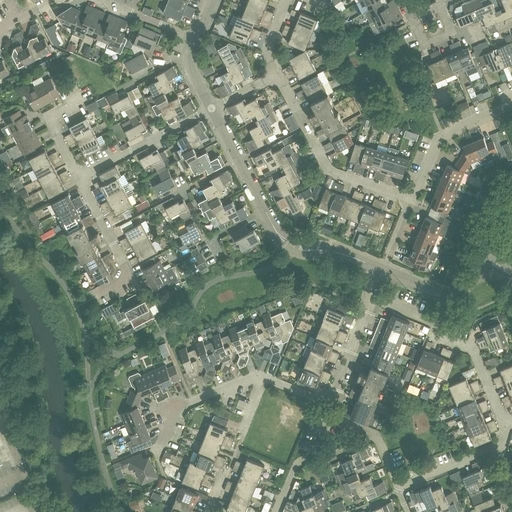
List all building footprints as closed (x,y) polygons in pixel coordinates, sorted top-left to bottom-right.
[(188,0),(168,0),(168,2),(194,13),(195,9),(187,5),(189,0),(188,0)] [(256,0),(248,0),(246,7),(272,18),(274,13),(265,9),(267,4),(256,0)] [(362,0),(359,2),(362,7),(366,5),(369,10),(382,3),(380,0),(362,0)] [(369,10),(375,21),(398,8),(393,0),(392,0),(388,2),(390,6),(385,8),(382,3),(369,10)] [(460,27),(478,19),(470,0),(461,4),(465,13),(456,17),(460,27)] [(478,19),(483,18),(496,11),(492,2),(483,6),(480,0),(471,0),(470,0),(478,19)] [(490,0),(492,2),(495,9),(499,8),(495,0),(490,0)] [(194,13),(168,2),(163,13),(181,20),(183,14),(192,18),(194,13)] [(501,9),(509,28),(511,26),(511,4),(505,7),(501,9)] [(83,39),(86,33),(96,9),(87,5),(84,11),(88,12),(86,17),(81,15),(75,29),(73,35),(83,39)] [(75,29),(81,15),(82,11),(71,7),(57,14),(62,23),(75,29)] [(270,23),(272,18),(246,7),(242,17),(255,23),(259,25),(261,19),(270,23)] [(403,17),(398,8),(375,21),(381,31),(393,25),(391,20),(396,17),(397,20),(403,17)] [(105,13),(96,9),(86,33),(97,38),(102,24),(97,22),(100,17),(103,18),(105,13)] [(298,18),(296,23),(313,31),(318,20),(298,11),(298,12),(292,9),(290,14),(298,18)] [(501,9),(496,11),(483,18),(486,27),(495,23),(499,32),(509,28),(501,9)] [(97,38),(108,42),(118,18),(109,14),(107,20),(110,21),(108,27),(102,24),(97,38)] [(238,15),(234,26),(260,37),(262,32),(253,28),(255,23),(242,17),(238,15)] [(118,18),(108,42),(106,47),(121,54),(128,37),(124,36),(125,34),(120,31),(122,26),(125,28),(127,22),(118,18)] [(30,29),(39,32),(40,29),(37,23),(31,26),(30,29)] [(309,40),(313,31),(296,23),(294,28),(286,25),(283,29),(309,40)] [(132,48),(136,57),(144,53),(146,48),(153,51),(157,41),(159,42),(162,35),(141,26),(132,48)] [(260,37),(234,26),(230,36),(247,43),(249,37),(258,41),(260,37)] [(305,50),(309,40),(283,29),(282,34),(290,38),(288,43),(305,50)] [(14,37),(23,40),(24,37),(21,31),(15,34),(14,37)] [(207,45),(212,48),(217,36),(211,33),(207,45)] [(40,40),(37,36),(31,39),(29,46),(35,59),(51,51),(45,38),(40,40)] [(459,41),(454,43),(465,69),(468,75),(478,70),(468,47),(463,50),(459,41)] [(496,49),(492,50),(488,41),(473,47),(481,66),(490,63),(494,72),(503,67),(496,49)] [(511,53),(511,41),(496,49),(503,67),(511,63),(508,55),(511,53)] [(226,64),(245,55),(241,47),(232,52),(227,43),(218,48),(226,64)] [(455,73),(465,69),(454,43),(450,45),(453,54),(448,56),(455,73)] [(24,49),(21,44),(15,48),(13,55),(19,68),(35,59),(29,46),(24,49)] [(455,73),(448,56),(443,58),(439,49),(435,51),(446,77),(455,73)] [(283,69),(285,73),(310,60),(305,50),(300,53),(294,56),(289,59),(291,64),(283,69)] [(435,82),(446,77),(435,51),(430,53),(433,62),(428,64),(435,82)] [(144,53),(136,57),(126,62),(134,78),(154,68),(151,61),(149,62),(144,53)] [(226,64),(229,70),(237,83),(246,78),(241,70),(250,65),(245,55),(226,64)] [(0,77),(9,73),(3,60),(0,61),(0,77)] [(310,60),(285,73),(288,78),(296,74),(299,79),(316,70),(310,60)] [(155,76),(157,80),(165,93),(174,89),(169,80),(178,75),(173,66),(155,76)] [(237,83),(229,70),(221,75),(225,83),(216,88),(221,97),(239,87),(237,83)] [(17,81),(14,75),(5,79),(9,85),(17,81)] [(296,93),(298,98),(323,84),(318,75),(301,83),(304,89),(296,93)] [(43,76),(32,82),(35,87),(45,105),(55,100),(54,98),(59,95),(51,79),(45,82),(43,76)] [(165,93),(157,80),(148,85),(153,94),(144,98),(149,107),(167,98),(165,93)] [(309,98),(312,103),(328,94),(323,84),(298,98),(301,102),(309,98)] [(35,87),(25,92),(35,110),(45,105),(35,87)] [(469,93),(471,99),(476,97),(473,87),(467,89),(469,94),(469,93)] [(117,92),(108,97),(111,104),(116,113),(125,109),(129,117),(138,112),(132,101),(129,95),(120,99),(118,95),(117,92)] [(318,136),(343,123),(338,113),(336,114),(331,105),(334,104),(328,94),(312,103),(316,112),(309,116),(312,122),(320,118),(325,128),(316,132),(318,136)] [(178,97),(169,102),(176,115),(177,114),(179,119),(196,110),(191,101),(183,106),(178,97)] [(108,105),(104,98),(97,101),(101,109),(108,105)] [(169,102),(167,98),(149,107),(153,116),(162,111),(169,124),(176,121),(174,116),(176,115),(169,102)] [(254,116),(247,103),(245,99),(227,108),(231,117),(240,112),(245,121),(254,116)] [(254,116),(256,121),(274,112),(269,102),(261,107),(256,99),(247,103),(254,116)] [(86,106),(90,112),(99,107),(96,101),(86,106)] [(465,109),(463,103),(457,106),(460,112),(465,109)] [(9,137),(13,134),(31,125),(26,115),(22,117),(19,111),(4,119),(7,125),(3,127),(2,130),(6,136),(9,137)] [(127,141),(130,146),(135,144),(133,138),(148,131),(138,112),(129,117),(134,126),(125,131),(130,140),(127,141)] [(274,112),(256,121),(258,125),(265,138),(274,133),(270,124),(279,120),(274,112)] [(64,137),(67,142),(92,128),(85,115),(74,121),(76,124),(70,127),(73,132),(64,137)] [(383,131),(385,124),(385,123),(374,120),(372,127),(383,131)] [(184,130),(186,135),(193,148),(202,143),(198,134),(206,130),(202,121),(184,130)] [(323,145),(348,132),(343,123),(318,136),(321,140),(329,136),(332,141),(323,145)] [(36,135),(31,125),(13,134),(18,144),(36,135)] [(265,138),(258,125),(249,129),(254,138),(245,143),(249,152),(268,142),(265,138)] [(97,138),(92,128),(67,142),(69,146),(78,141),(80,147),(97,138)] [(285,146),(289,144),(300,139),(296,132),(282,140),(285,146)] [(354,142),(348,132),(323,145),(326,150),(334,146),(337,151),(354,142)] [(42,144),(36,135),(18,144),(25,157),(36,151),(35,148),(42,144)] [(195,152),(193,148),(186,135),(177,140),(182,148),(173,153),(177,161),(195,152)] [(83,157),(83,158),(102,148),(97,138),(80,147),(83,151),(75,156),(77,160),(83,157)] [(499,157),(497,152),(493,141),(486,144),(484,138),(473,142),(481,159),(483,164),(499,157)] [(481,159),(473,142),(463,146),(465,151),(459,160),(468,167),(470,164),(481,159)] [(511,158),(511,150),(509,142),(502,145),(509,160),(511,158)] [(358,173),(366,146),(356,143),(350,161),(355,162),(353,171),(358,173)] [(366,146),(358,173),(363,175),(366,165),(371,167),(376,149),(366,146)] [(281,169),(300,159),(295,151),(286,156),(282,147),(273,152),(279,165),(281,169)] [(387,152),(378,179),(383,181),(386,172),(392,174),(397,156),(399,150),(389,147),(387,152)] [(279,165),(273,152),(271,148),(253,157),(257,166),(266,161),(270,170),(279,165)] [(153,163),(157,171),(166,167),(157,149),(142,157),(140,152),(134,155),(137,160),(140,158),(145,168),(153,163)] [(376,149),(371,167),(376,169),(373,178),(378,179),(387,152),(376,149)] [(45,150),(29,159),(34,169),(59,156),(57,151),(48,156),(45,150)] [(198,156),(204,169),(206,174),(225,164),(220,155),(211,160),(207,151),(198,156)] [(198,156),(195,152),(177,161),(182,170),(191,166),(195,174),(204,169),(198,156)] [(59,156),(34,169),(39,178),(56,170),(53,165),(61,160),(59,156)] [(402,180),(408,159),(397,156),(392,174),(397,175),(394,184),(399,186),(401,179),(402,180)] [(300,159),(281,169),(284,174),(291,187),(300,182),(296,173),(304,169),(300,159)] [(443,175),(460,182),(464,172),(468,167),(459,160),(454,167),(447,165),(443,175)] [(93,190),(118,177),(121,175),(116,165),(99,174),(102,179),(94,184),(96,188),(93,190)] [(176,185),(166,167),(157,171),(162,181),(154,185),(159,194),(176,185)] [(56,170),(39,178),(44,188),(69,175),(67,170),(58,175),(56,170)] [(210,180),(212,184),(219,197),(228,192),(224,184),(232,179),(228,170),(210,180)] [(291,187),(284,174),(275,178),(279,187),(271,192),(275,200),(293,191),(291,187)] [(69,175),(44,188),(49,198),(66,189),(63,184),(72,180),(69,175)] [(439,185),(456,192),(460,182),(443,175),(439,185)] [(118,177),(93,190),(95,195),(103,190),(106,195),(122,186),(118,177)] [(330,210),(340,184),(335,182),(331,190),(326,188),(319,206),(330,210)] [(219,197),(212,184),(203,189),(208,197),(199,202),(203,211),(222,201),(219,197)] [(330,210),(340,214),(347,197),(341,194),(344,186),(340,184),(330,210)] [(317,185),(313,194),(319,196),(322,187),(317,185)] [(435,195),(452,202),(456,192),(439,185),(435,195)] [(122,186),(106,195),(109,200),(100,205),(103,209),(128,196),(122,186)] [(19,192),(23,199),(29,195),(25,188),(19,192)] [(310,196),(307,190),(300,193),(304,199),(310,196)] [(340,214),(349,218),(360,192),(355,190),(351,198),(347,197),(340,214)] [(293,191),(275,200),(280,209),(289,204),(293,213),(302,208),(293,191)] [(349,218),(359,222),(366,205),(361,202),(365,194),(360,192),(349,218)] [(136,206),(138,212),(150,206),(150,205),(145,194),(139,198),(142,203),(136,206)] [(69,195),(52,203),(57,213),(82,200),(80,196),(72,200),(69,195)] [(452,202),(435,195),(431,206),(448,213),(452,202)] [(128,196),(103,209),(105,214),(106,214),(113,210),(113,209),(116,215),(115,215),(108,219),(112,226),(126,218),(123,211),(128,208),(133,206),(128,196)] [(359,222),(370,227),(381,200),(375,198),(371,207),(366,205),(359,222)] [(184,222),(193,217),(190,211),(183,199),(166,208),(171,217),(179,212),(184,222)] [(85,205),(82,200),(57,213),(62,223),(79,214),(77,209),(85,205)] [(387,203),(381,200),(370,227),(387,234),(393,220),(385,217),(387,213),(381,210),(382,207),(384,208),(387,203)] [(224,205),(222,201),(203,211),(208,220),(217,215),(221,224),(218,225),(220,230),(226,227),(223,223),(230,219),(224,205)] [(233,201),(224,205),(230,219),(233,223),(251,214),(246,205),(237,209),(233,201)] [(62,223),(68,232),(92,219),(90,215),(82,219),(79,214),(62,223)] [(202,234),(193,217),(184,222),(188,230),(180,234),(183,240),(178,243),(182,251),(199,242),(197,237),(202,234)] [(422,227),(439,234),(445,237),(452,220),(446,218),(443,224),(426,217),(422,227)] [(83,261),(99,252),(94,243),(101,239),(98,233),(91,237),(86,228),(95,223),(92,219),(68,232),(73,242),(75,241),(79,250),(77,251),(83,261)] [(122,246),(147,233),(142,222),(125,231),(128,236),(119,241),(122,246)] [(246,226),(230,234),(234,241),(236,240),(242,251),(261,241),(254,230),(249,232),(246,226)] [(435,245),(439,234),(422,227),(417,237),(435,245)] [(132,246),(135,250),(152,242),(147,233),(122,246),(124,250),(132,246)] [(432,251),(435,245),(417,237),(413,248),(435,257),(437,253),(432,251)] [(157,252),(152,242),(135,250),(138,256),(129,260),(132,265),(138,261),(138,262),(157,252)] [(200,252),(195,244),(189,247),(193,256),(200,252)] [(434,261),(435,257),(413,248),(409,258),(404,256),(402,262),(424,271),(429,259),(434,261)] [(83,261),(88,271),(113,257),(110,253),(102,257),(99,252),(83,261)] [(201,253),(195,256),(199,264),(205,261),(201,253)] [(118,269),(113,257),(88,271),(93,281),(102,276),(104,279),(97,282),(99,286),(106,282),(114,278),(118,269)] [(153,257),(142,263),(145,268),(143,269),(149,279),(165,270),(160,260),(156,263),(153,257)] [(197,266),(200,271),(208,267),(205,261),(197,266)] [(165,270),(149,279),(154,289),(164,284),(166,288),(174,283),(172,280),(170,280),(165,270)] [(136,294),(131,296),(144,322),(147,320),(149,324),(154,322),(154,321),(152,317),(154,316),(153,314),(150,307),(146,299),(140,302),(136,294)] [(101,310),(101,311),(104,318),(105,319),(114,314),(118,321),(129,316),(134,326),(136,330),(146,325),(144,322),(131,296),(127,299),(131,307),(126,310),(120,313),(115,302),(105,307),(101,310)] [(336,310),(346,315),(349,307),(339,303),(336,310)] [(324,318),(341,325),(344,320),(352,323),(354,319),(348,316),(346,315),(336,310),(328,307),(324,318)] [(265,321),(271,337),(273,341),(280,338),(282,344),(289,341),(294,328),(290,320),(286,322),(282,313),(271,318),(270,313),(263,316),(265,321)] [(379,322),(405,333),(410,322),(392,315),(390,321),(381,317),(379,322)] [(476,339),(478,343),(504,333),(497,315),(480,323),(485,335),(476,339)] [(324,318),(320,328),(346,339),(348,334),(339,330),(341,325),(324,318)] [(248,328),(255,343),(257,348),(263,345),(266,339),(271,337),(265,321),(255,325),(253,320),(246,323),(248,328)] [(405,333),(379,322),(377,327),(386,331),(384,336),(401,343),(405,333)] [(255,343),(248,328),(238,332),(236,327),(229,330),(231,334),(238,351),(240,355),(247,352),(250,346),(255,343)] [(344,343),(346,339),(320,328),(316,338),(333,345),(335,340),(344,343)] [(508,343),(504,333),(478,343),(480,349),(489,345),(491,351),(508,343)] [(238,351),(231,334),(221,339),(219,334),(213,337),(214,341),(221,358),(223,362),(230,360),(233,352),(238,351)] [(401,343),(384,336),(382,341),(373,337),(371,342),(397,353),(401,343)] [(331,350),(333,345),(316,338),(311,348),(338,359),(340,354),(331,350)] [(221,358),(214,341),(205,346),(203,341),(196,344),(198,349),(204,364),(207,369),(214,366),(216,359),(221,358)] [(424,349),(417,367),(428,371),(435,354),(429,352),(433,343),(428,341),(424,349)] [(397,353),(371,342),(369,347),(378,351),(376,356),(393,363),(397,353)] [(272,344),(270,348),(273,354),(279,352),(280,350),(273,347),(274,345),(272,344)] [(435,354),(428,371),(438,375),(449,350),(443,347),(440,356),(435,354)] [(204,364),(198,349),(188,353),(186,348),(179,351),(188,372),(183,374),(185,379),(197,374),(199,367),(204,364)] [(336,364),(338,359),(311,348),(307,358),(325,365),(327,360),(336,364)] [(411,358),(418,361),(422,351),(415,348),(411,358)] [(449,350),(438,375),(448,380),(455,362),(449,360),(453,351),(449,350)] [(255,353),(254,355),(256,361),(263,359),(263,357),(255,353)] [(369,365),(389,373),(393,363),(376,356),(374,361),(365,358),(363,362),(369,365)] [(323,370),(325,365),(307,358),(303,368),(330,378),(332,374),(323,370)] [(493,379),(495,384),(511,376),(511,364),(499,370),(502,375),(493,379)] [(175,365),(167,368),(166,365),(155,369),(163,387),(181,379),(175,365)] [(379,391),(381,387),(382,383),(385,384),(389,373),(369,365),(371,366),(367,376),(360,373),(357,379),(365,382),(361,392),(352,388),(350,392),(377,403),(381,392),(379,391)] [(303,368),(299,378),(297,383),(309,388),(311,383),(317,386),(319,380),(328,384),(330,378),(303,368)] [(408,381),(412,371),(406,368),(402,378),(408,381)] [(155,369),(145,374),(153,391),(163,387),(155,369)] [(153,391),(145,374),(140,376),(139,374),(137,373),(129,377),(129,379),(132,387),(134,387),(135,390),(134,392),(132,391),(129,397),(140,401),(142,395),(153,391)] [(205,374),(204,377),(206,383),(212,380),(213,378),(205,374)] [(506,385),(508,390),(511,387),(511,376),(495,384),(497,388),(506,385)] [(449,385),(453,397),(479,385),(477,381),(469,384),(466,378),(449,385)] [(481,390),(479,385),(453,397),(458,407),(475,399),(473,394),(481,390)] [(501,399),(503,404),(511,400),(511,387),(508,390),(510,395),(501,399)] [(392,398),(394,391),(386,388),(384,395),(392,398)] [(357,401),(355,406),(373,413),(377,403),(350,392),(349,397),(357,401)] [(138,407),(140,401),(129,397),(127,402),(132,405),(130,410),(121,414),(125,424),(142,417),(138,407)] [(458,407),(462,416),(488,405),(486,400),(477,404),(475,399),(458,407)] [(511,400),(503,404),(505,408),(511,405),(511,400)] [(490,410),(488,405),(462,416),(466,426),(483,419),(481,413),(490,410)] [(377,415),(373,413),(355,406),(353,411),(344,407),(342,412),(349,415),(368,423),(373,425),(377,415)] [(229,419),(232,412),(220,408),(217,414),(229,419)] [(206,433),(233,443),(235,439),(226,435),(228,429),(225,428),(228,421),(214,415),(212,423),(211,422),(206,433)] [(142,417),(125,424),(129,434),(146,427),(142,417)] [(466,426),(470,436),(496,425),(494,420),(485,424),(483,419),(466,426)] [(498,430),(496,425),(470,436),(474,446),(492,439),(490,434),(498,430)] [(151,437),(146,427),(129,434),(132,440),(128,442),(132,453),(148,446),(145,440),(151,437)] [(203,443),(220,450),(222,445),(231,448),(233,443),(206,433),(203,443)] [(198,453),(224,464),(227,458),(218,455),(220,450),(203,443),(198,453)] [(349,454),(351,458),(357,472),(367,468),(363,459),(372,455),(368,446),(349,454)] [(131,469),(136,467),(143,483),(152,479),(151,477),(157,475),(149,457),(143,460),(141,453),(113,465),(115,471),(122,468),(123,469),(129,466),(131,469)] [(194,462),(208,469),(212,470),(214,464),(223,468),(224,464),(198,453),(194,462)] [(236,460),(234,465),(261,476),(265,465),(247,458),(245,464),(236,460)] [(324,458),(315,462),(319,471),(328,467),(324,458)] [(357,472),(351,458),(342,462),(345,471),(336,475),(340,484),(359,476),(357,472)] [(186,472),(212,482),(215,477),(206,474),(208,469),(194,462),(191,461),(186,472)] [(478,462),(477,462),(472,464),(475,472),(481,469),(478,462)] [(256,486),(261,476),(234,465),(232,470),(241,474),(239,479),(256,486)] [(463,477),(471,496),(480,492),(476,482),(485,479),(481,469),(463,477)] [(212,482),(186,472),(182,482),(200,489),(202,483),(211,487),(212,482)] [(361,481),(359,476),(340,484),(344,494),(353,490),(357,499),(366,495),(361,481)] [(161,477),(158,487),(163,489),(167,479),(161,477)] [(361,481),(366,495),(368,499),(387,491),(383,482),(374,486),(370,477),(361,481)] [(228,480),(226,485),(252,496),(256,486),(239,479),(237,484),(228,480)] [(412,490),(414,493),(411,494),(415,503),(424,499),(428,508),(438,504),(432,490),(430,486),(429,486),(427,483),(412,490)] [(248,506),(252,496),(226,485),(224,490),(233,494),(231,499),(248,506)] [(288,501),(285,508),(294,511),(324,499),(328,498),(324,489),(318,492),(316,487),(311,488),(310,485),(297,491),(299,496),(296,504),(288,501)] [(438,504),(439,509),(459,501),(455,492),(445,495),(442,486),(432,490),(438,504)] [(177,497),(194,505),(197,500),(205,503),(207,498),(201,496),(201,495),(181,487),(177,497)] [(492,511),(491,508),(496,506),(493,497),(484,501),(480,492),(471,496),(477,511),(492,511)] [(269,503),(271,498),(263,495),(262,495),(261,500),(265,501),(269,503)] [(197,511),(192,510),(194,505),(177,497),(173,508),(183,511),(197,511)] [(233,511),(245,511),(248,506),(231,499),(229,504),(220,500),(218,505),(224,508),(233,511)] [(327,507),(324,499),(294,511),(285,508),(283,511),(321,511),(321,510),(327,507)] [(129,502),(130,511),(140,509),(138,500),(129,502)] [(439,509),(440,511),(457,511),(462,510),(459,501),(439,509)] [(394,511),(396,511),(392,502),(372,510),(373,511),(394,511)]
